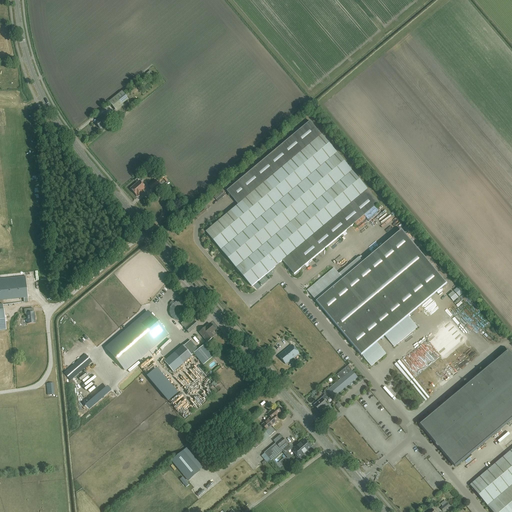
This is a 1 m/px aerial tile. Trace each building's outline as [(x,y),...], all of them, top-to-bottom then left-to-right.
[(136,83),(128,90),(132,94),(133,93),(134,94),(141,89),(136,83)] [(128,99),(122,92),(109,102),(115,109),(121,104),(128,99)] [(106,123),(109,121),(105,115),(102,117),(95,122),(100,128),(107,123),(106,123)] [(379,204),(310,121),(227,191),(239,205),(206,232),(252,286),(283,261),(294,275),(379,204)] [(156,179),(149,185),(152,189),(159,183),(156,179)] [(139,181),(130,188),(136,195),(138,197),(143,192),(142,191),(145,188),(139,181)] [(222,190),(215,197),(218,201),(226,194),(222,190)] [(230,197),(223,203),(226,206),(232,200),(230,197)] [(365,261),(361,256),(359,258),(339,274),(334,268),(307,290),(371,366),(386,354),(376,342),(384,336),(394,347),(417,327),(408,316),(446,284),(402,231),(365,261)] [(346,254),(348,257),(355,251),(353,248),(346,254)] [(0,273),(25,272),(24,259),(0,261),(0,273)] [(0,279),(0,300),(27,298),(26,277),(0,279)] [(463,293),(458,287),(454,291),(459,297),(463,293)] [(157,294),(162,299),(166,294),(161,289),(157,294)] [(453,291),(448,296),(453,302),(458,298),(453,291)] [(27,324),(35,323),(34,313),(33,308),(24,309),(25,314),(26,314),(27,324)] [(475,322),(485,313),(483,310),(473,320),(475,322)] [(125,371),(167,335),(147,312),(106,348),(125,371)] [(180,323),(185,328),(189,333),(198,325),(191,318),(190,316),(180,323)] [(209,323),(201,330),(199,332),(207,342),(213,336),(211,333),(215,330),(209,323)] [(192,356),(191,355),(193,353),(197,350),(189,341),(183,346),(182,345),(163,361),(173,372),(192,356)] [(203,345),(193,353),(203,365),(213,357),(203,345)] [(292,345),(285,350),(278,356),(285,364),(299,353),(292,345)] [(511,419),(511,354),(509,351),(420,425),(436,444),(436,446),(438,447),(439,448),(455,467),(511,419)] [(86,354),(64,373),(71,381),(92,362),(86,354)] [(431,399),(401,359),(396,363),(426,403),(431,399)] [(425,368),(423,364),(429,362),(428,360),(413,368),(415,373),(425,368)] [(329,397),(328,396),(330,394),(333,398),(357,378),(347,366),(338,374),(341,379),(324,393),(326,395),(314,405),(320,411),(327,405),(323,400),(325,398),(326,399),(326,400),(327,399),(329,398),(329,397)] [(156,367),(147,375),(168,401),(178,392),(156,367)] [(438,378),(430,385),(432,387),(440,380),(438,378)] [(107,386),(85,405),(88,410),(111,391),(107,386)] [(267,414),(271,418),(262,425),(266,430),(279,420),(276,417),(278,415),(277,414),(280,412),(276,407),(267,414)] [(275,432),(271,427),(256,439),(260,444),(275,432)] [(496,439),(506,429),(503,427),(494,436),(496,439)] [(294,448),(292,446),(290,446),(289,446),(279,435),(273,441),(275,443),(264,453),(264,454),(261,456),(267,462),(270,459),(271,460),(281,451),(284,455),(290,450),(291,449),(296,456),(295,456),(298,459),(298,458),(299,459),(306,453),(305,452),(311,447),(304,439),(294,448)] [(511,511),(511,450),(470,485),(493,511),(511,511)] [(171,461),(188,480),(199,471),(183,451),(171,461)] [(443,511),(450,506),(445,500),(441,504),(443,506),(440,508),(443,511)]
